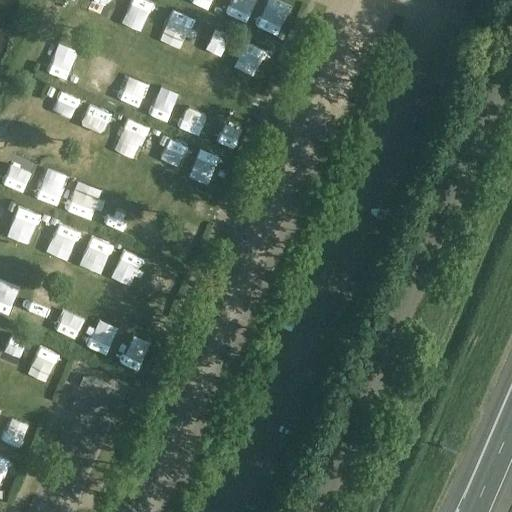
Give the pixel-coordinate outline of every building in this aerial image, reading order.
[(149,23),(157,0),(95,0),(95,2),(149,23)] [(246,21),(253,0),(227,0),(223,13),(246,21)] [(253,25),(272,33),(282,11),(263,3),(253,25)] [(177,10),(169,28),(189,37),(197,19),(177,10)] [(220,50),(225,33),(208,28),(202,45),(220,50)] [(258,64),(263,44),(240,38),(234,58),(258,64)] [(61,74),(67,53),(44,47),(39,68),(61,74)] [(105,93),(111,72),(93,66),(86,87),(105,93)] [(124,73),(114,95),(134,105),(144,82),(124,73)] [(46,85),(43,96),(70,102),(73,92),(46,85)] [(168,118),(173,98),(153,93),(147,112),(168,118)] [(82,125),(111,132),(117,109),(87,102),(82,125)] [(177,124),(199,132),(204,118),(182,110),(177,124)] [(215,117),(210,138),(229,143),(234,121),(215,117)] [(149,135),(153,126),(131,118),(127,127),(149,135)] [(162,132),(158,149),(179,154),(183,137),(162,132)] [(189,165),(212,171),(217,152),(195,146),(189,165)] [(24,188),(32,162),(12,156),(3,182),(24,188)] [(56,203),(63,181),(43,174),(35,195),(56,203)] [(70,187),(64,206),(82,211),(88,192),(70,187)] [(108,200),(98,220),(117,229),(127,209),(108,200)] [(23,205),(17,224),(40,231),(46,212),(23,205)] [(143,214),(134,235),(158,245),(166,223),(143,214)] [(53,217),(45,237),(68,246),(76,226),(53,217)] [(183,258),(196,229),(177,220),(163,248),(183,258)] [(75,258),(100,268),(111,240),(86,230),(75,258)] [(133,265),(138,267),(143,252),(116,244),(108,274),(129,280),(133,265)] [(26,321),(45,325),(49,305),(30,301),(26,321)] [(75,339),(81,320),(60,313),(54,333),(75,339)] [(0,346),(24,353),(29,335),(4,329),(0,341),(0,346)] [(35,357),(55,364),(61,347),(41,340),(35,357)] [(140,368),(145,349),(131,345),(126,364),(140,368)] [(8,416),(0,437),(0,438),(24,447),(32,425),(8,416)] [(0,449),(0,485),(1,486),(13,454),(0,449)]
